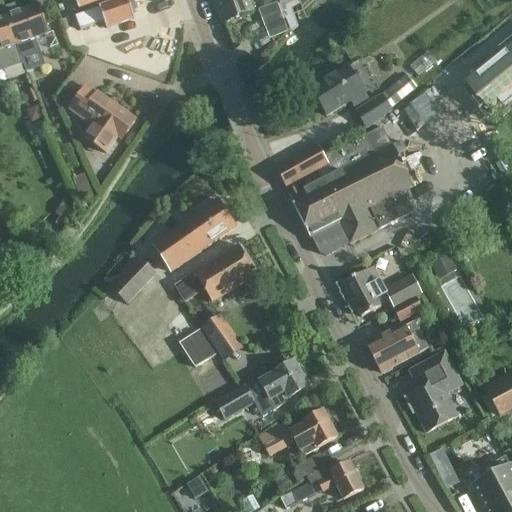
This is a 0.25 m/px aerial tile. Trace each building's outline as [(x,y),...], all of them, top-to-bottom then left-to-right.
[(109,0),(74,0),(79,11),(109,0)] [(107,30),(116,27),(134,20),(127,0),(126,0),(83,16),(87,27),(104,21),(107,30)] [(211,0),(221,26),(255,13),(250,0),(211,0)] [(264,31),(285,24),(278,4),(258,11),(264,31)] [(15,6),(3,10),(20,58),(40,51),(36,40),(49,35),(39,7),(18,14),(15,6)] [(0,69),(4,68),(5,73),(23,66),(20,58),(3,10),(0,10),(0,69)] [(74,32),(72,33),(77,46),(86,43),(82,30),(74,32)] [(410,69),(418,80),(437,65),(429,54),(410,69)] [(511,112),(511,56),(470,91),(498,124),(511,112)] [(368,99),(348,68),(310,92),(326,118),(350,103),(353,108),(368,99)] [(365,110),(357,116),(367,132),(377,124),(418,91),(406,76),(386,93),(365,110)] [(432,87),(393,118),(412,143),(452,112),(460,105),(440,81),(432,87)] [(86,88),(74,104),(70,111),(90,125),(81,137),(106,155),(118,138),(121,141),(135,122),(86,88)] [(37,107),(26,112),(32,125),(43,120),(37,107)] [(43,126),(33,130),(38,143),(48,139),(43,126)] [(310,240),(311,239),(339,224),(350,246),(377,232),(412,214),(402,194),(413,188),(383,128),(365,137),(323,158),(326,164),(321,169),(286,190),(290,199),(289,199),(310,240)] [(317,147),(276,170),(275,170),(286,190),(321,169),(326,164),(323,158),(317,147)] [(84,175),(72,180),(81,203),(93,199),(84,175)] [(59,218),(55,225),(69,232),(82,209),(65,200),(56,216),(59,218)] [(171,273),(220,240),(236,228),(217,201),(152,246),(171,273)] [(33,225),(22,229),(24,237),(35,233),(33,225)] [(239,247),(222,257),(194,275),(213,305),(258,277),(239,247)] [(449,257),(430,267),(438,282),(457,272),(449,257)] [(110,290),(126,306),(156,276),(140,260),(110,290)] [(361,275),(343,285),(361,319),(379,310),(381,309),(377,301),(387,296),(395,309),(415,298),(408,285),(406,281),(385,292),(380,282),(369,288),(362,275),(361,275)] [(396,310),(399,318),(402,323),(423,311),(416,298),(396,310)] [(203,334),(212,348),(222,362),(243,349),(223,320),(203,334)] [(367,348),(381,375),(428,350),(414,323),(367,348)] [(200,333),(179,347),(195,371),(216,359),(200,333)] [(425,388),(405,399),(413,415),(416,414),(426,435),(457,418),(445,396),(456,390),(447,374),(453,371),(444,355),(416,370),(424,385),(425,388)] [(247,388),(214,406),(225,425),(257,407),(255,402),(266,395),(275,411),(292,401),(291,399),(291,398),(309,388),(294,363),(276,373),(273,374),(274,375),(259,384),(258,382),(247,389),(247,388)] [(501,419),(511,412),(511,376),(485,391),(501,419)] [(290,433),(295,443),(303,458),(318,451),(318,449),(337,439),(323,413),(303,424),(304,426),(290,433)] [(167,431),(159,415),(145,423),(153,438),(167,431)] [(270,462),(290,451),(279,428),(258,440),(270,462)] [(320,455),(302,464),(300,465),(308,479),(328,469),(320,455)] [(328,469),(308,479),(306,480),(309,486),(311,489),(317,486),(322,495),(335,488),(343,501),(363,491),(350,465),(330,475),(328,469)] [(511,511),(511,470),(510,467),(490,478),(472,488),(485,511),(511,511)] [(290,482),(277,489),(281,495),(293,489),(290,482)] [(200,486),(188,494),(194,502),(205,494),(200,486)] [(311,489),(309,486),(280,501),(286,511),(287,511),(315,497),(311,489)] [(457,486),(447,491),(451,498),(460,493),(457,486)]
